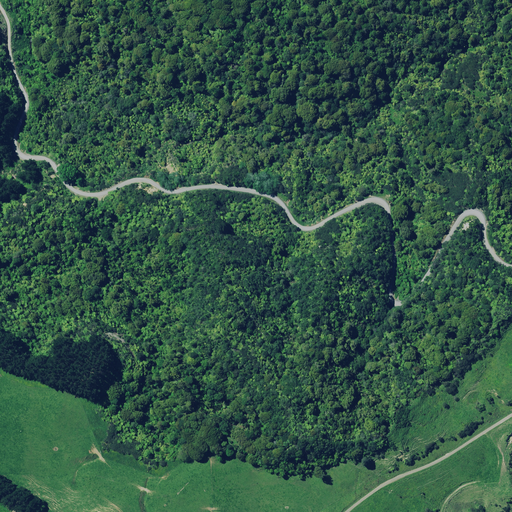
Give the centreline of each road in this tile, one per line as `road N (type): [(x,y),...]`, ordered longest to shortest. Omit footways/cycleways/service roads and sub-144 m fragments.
road 1 (unclassified): [(0,7),(25,100),(14,146),(48,160),(73,190),(100,194),(138,179),(172,192),(253,191),(276,199),(303,228),(377,199),(388,213),(388,295),(398,304),(420,286),(466,212),(478,214),(485,243),(511,266)]
road 2 (unknown): [(511,407),(399,468),(338,511)]
